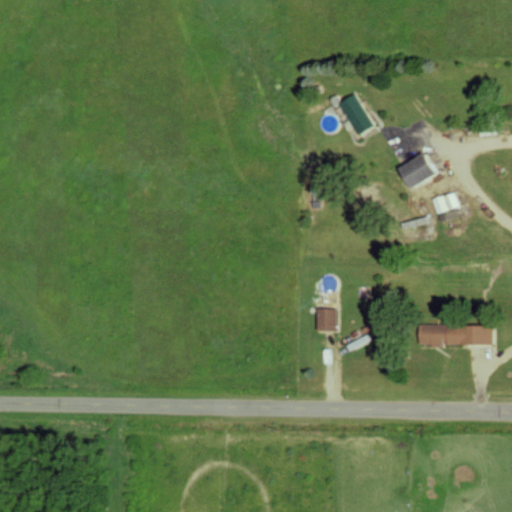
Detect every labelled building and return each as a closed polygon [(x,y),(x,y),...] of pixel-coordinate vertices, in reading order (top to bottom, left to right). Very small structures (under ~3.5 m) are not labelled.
[(345,101),(362,134),(379,125),(361,92),(345,101)] [(441,174),(432,152),(405,163),(414,185),(441,174)] [(462,205),(457,191),(436,198),(441,212),(462,205)] [(339,329),(339,307),(320,307),(320,329),(339,329)] [(495,343),(495,323),(421,324),(421,344),(495,343)]
